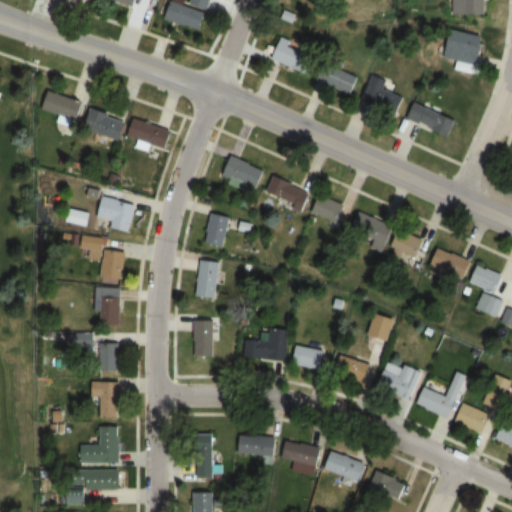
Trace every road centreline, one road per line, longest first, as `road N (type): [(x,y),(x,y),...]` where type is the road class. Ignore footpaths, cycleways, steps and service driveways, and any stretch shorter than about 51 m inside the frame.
road 1 (tertiary): [(511,223),(211,93),(0,19)]
road 2 (residential): [(247,0),(163,239),(154,324),(155,511)]
road 3 (residential): [(511,491),(311,406),(155,394)]
road 4 (residential): [(511,66),(454,198)]
